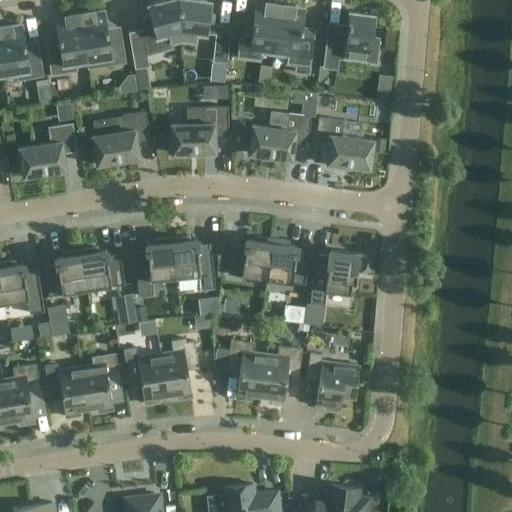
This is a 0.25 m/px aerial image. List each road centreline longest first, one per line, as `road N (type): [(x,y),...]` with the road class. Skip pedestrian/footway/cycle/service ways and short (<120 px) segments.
road 1 (residential): [(0,214),(139,188),(210,186),(401,207)]
road 2 (residential): [(0,470),(188,439),(358,453)]
road 3 (residential): [(401,207),(381,435),(358,453)]
road 4 (residential): [(420,0),(401,207)]
